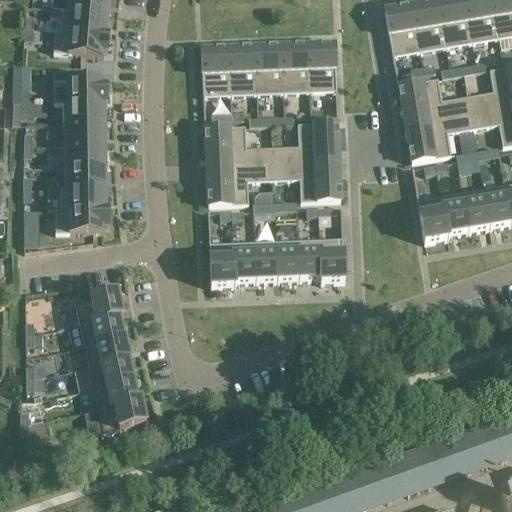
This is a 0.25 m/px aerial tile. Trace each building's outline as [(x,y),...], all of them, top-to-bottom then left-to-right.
[(107,19),(108,0),(67,0),(66,15),(62,14),(62,15),(107,19)] [(489,0),(478,0),(464,3),(472,49),(498,45),(489,0)] [(511,0),(489,0),(498,45),(511,42),(511,0)] [(464,3),(438,7),(446,54),(472,49),(464,3)] [(438,7),(411,11),(420,58),(446,54),(438,7)] [(411,11),(384,16),(393,63),(420,58),(411,11)] [(107,19),(62,15),(60,36),(55,35),(55,36),(109,41),(109,40),(105,40),(107,19)] [(33,22),(25,22),(24,34),(32,34),(33,22)] [(32,34),(24,34),(24,46),(32,46),(32,45),(32,34)] [(32,34),(32,45),(41,46),(42,35),(32,34)] [(107,57),(109,41),(55,36),(53,59),(103,63),(104,57),(107,57)] [(334,50),(307,51),(309,99),(336,97),(334,50)] [(307,51),(281,52),(283,100),(309,99),(307,51)] [(281,52),(254,53),(256,101),(283,100),(281,52)] [(254,53),(228,54),(230,102),(256,101),(254,53)] [(201,55),(203,103),(230,102),(228,54),(201,55)] [(511,58),(500,60),(501,68),(511,66),(511,58)] [(483,70),(475,72),(477,78),(484,77),(483,70)] [(434,71),(422,74),(423,81),(435,79),(434,71)] [(475,72),(462,74),(463,81),(477,78),(475,72)] [(492,97),(467,102),(470,119),(511,111),(511,72),(489,76),(492,97)] [(422,74),(410,76),(412,83),(423,81),(422,74)] [(449,76),(440,77),(441,85),(450,83),(449,76)] [(52,86),(53,109),(107,108),(106,91),(103,91),(103,86),(88,86),(88,77),(52,77),(52,86)] [(436,85),(397,92),(401,115),(404,130),(470,119),(467,102),(440,106),(436,85)] [(29,97),(21,97),(20,109),(28,109),(29,97)] [(13,108),(12,127),(19,127),(20,121),(28,121),(28,109),(20,109),(13,108)] [(107,109),(107,108),(53,109),(53,110),(62,109),(63,130),(103,130),(103,109),(107,109)] [(511,111),(470,119),(472,134),(498,130),(502,153),(511,151),(511,111)] [(322,115),(310,116),(310,124),(322,123),(322,115)] [(231,119),(211,120),(211,128),(231,127),(231,119)] [(243,119),(231,119),(231,127),(243,127),(243,119)] [(470,119),(404,130),(407,145),(411,169),(450,162),(446,139),(472,134),(470,119)] [(298,153),(285,153),(272,154),(272,170),(317,169),(338,168),(338,153),(337,129),(317,130),(297,130),(298,153)] [(104,151),(103,130),(63,130),(63,152),(104,151)] [(225,133),(205,134),(206,158),(207,173),(228,172),(272,170),(272,154),(246,155),(245,133),(225,133)] [(25,140),(24,152),(32,152),(32,140),(25,140)] [(63,152),(64,173),(104,173),(104,151),(63,152)] [(24,152),(24,164),(31,164),(32,152),(24,152)] [(488,155),(476,157),(478,165),(490,163),(488,155)] [(465,159),(466,167),(478,165),(476,157),(465,159)] [(338,168),(317,169),(272,170),(273,187),(299,186),(300,208),(316,208),(340,207),(339,183),(338,168)] [(447,169),(435,171),(436,179),(448,177),(447,169)] [(228,172),(207,173),(207,188),(208,212),(248,210),(247,188),(273,187),(272,170),(228,172)] [(435,171),(423,173),(424,181),(436,179),(435,171)] [(105,194),(104,173),(64,173),(64,195),(105,194)] [(504,191),(483,195),(490,234),(511,231),(504,191)] [(108,215),(105,215),(105,194),(64,195),(59,195),(59,217),(108,216),(108,215)] [(483,195),(462,198),(468,238),(490,234),(483,195)] [(462,198),(440,202),(447,245),(448,245),(448,241),(468,238),(462,198)] [(424,249),(447,245),(440,202),(417,206),(424,249)] [(262,210),(262,220),(274,220),(274,209),(262,210)] [(274,209),(274,220),(286,219),(286,209),(274,209)] [(330,213),(318,214),(318,222),(330,221),(330,213)] [(318,214),(306,214),(306,222),(318,222),(318,214)] [(105,232),(109,232),(108,216),(59,217),(55,217),(55,239),(105,238),(105,232)] [(231,217),(219,218),(220,226),(232,225),(231,217)] [(243,217),(231,217),(232,225),(244,225),(243,217)] [(24,240),(24,253),(38,253),(38,240),(24,240)] [(342,244),(319,245),(321,289),(344,288),(342,244)] [(321,289),(319,245),(297,246),(299,286),(320,286),(320,289),(321,289)] [(299,286),(297,246),(276,247),(277,287),(299,286)] [(276,247),(254,248),(256,288),(277,287),(276,247)] [(254,248),(233,249),(234,292),(235,292),(235,289),(256,288),(254,248)] [(215,250),(211,250),(212,273),(212,277),(213,293),(217,293),(234,292),(233,249),(215,250)] [(75,308),(80,331),(122,322),(117,299),(75,308)] [(80,331),(68,334),(73,355),(84,352),(123,344),(121,332),(120,328),(119,323),(80,331)] [(33,328),(25,328),(25,340),(33,340),(33,328)] [(33,340),(25,340),(26,352),(33,352),(33,340)] [(123,344),(84,352),(89,373),(128,365),(123,344)] [(128,365),(89,373),(93,394),(133,386),(128,365)] [(33,373),(25,373),(25,385),(33,385),(33,373)] [(33,385),(25,385),(26,397),(34,397),(33,385)] [(133,386),(93,394),(98,415),(141,406),(140,405),(137,406),(133,386)] [(141,406),(98,415),(103,439),(146,429),(141,406)] [(28,418),(20,418),(20,430),(28,430),(28,418)] [(511,419),(450,441),(252,511),(378,511),(465,481),(511,464),(511,419)] [(119,441),(107,444),(107,446),(109,455),(121,452),(119,442),(119,441)] [(0,467),(0,480),(16,480),(0,467)]
